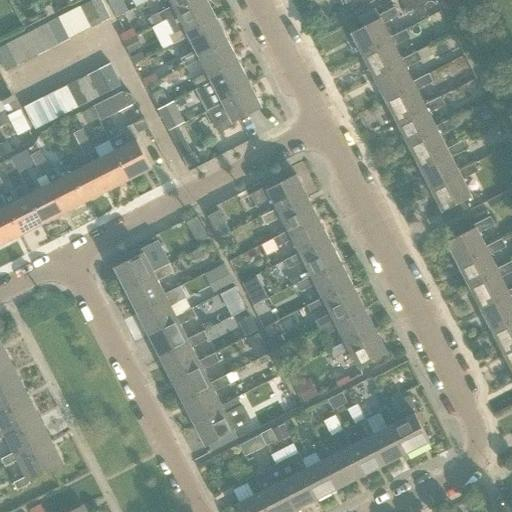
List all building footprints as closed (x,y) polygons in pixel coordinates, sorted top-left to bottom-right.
[(93,0),(91,1),(102,23),(111,18),(101,0),(93,0)] [(174,44),(189,36),(218,22),(206,0),(205,0),(167,20),(162,22),(156,26),(153,27),(164,49),(174,44)] [(205,0),(169,0),(173,6),(158,14),(162,22),(167,20),(205,0)] [(80,7),(91,28),(102,23),(91,1),(80,7)] [(44,9),(47,16),(55,13),(51,5),(44,9)] [(71,11),(81,34),(91,28),(80,7),(71,11)] [(352,32),(362,52),(390,38),(383,24),(400,16),(395,7),(379,16),(380,18),(352,32)] [(71,11),(59,17),(70,39),(81,34),(71,11)] [(158,14),(151,17),(156,26),(162,22),(158,14)] [(49,23),(60,45),(70,39),(59,17),(49,23)] [(230,45),(218,22),(189,36),(196,50),(181,57),(186,67),(200,60),(230,45)] [(38,28),(49,50),(60,45),(49,23),(38,28)] [(27,34),(38,55),(49,50),(38,28),(27,34)] [(134,28),(120,35),(124,42),(137,35),(134,28)] [(362,52),(373,74),(401,60),(394,47),(411,38),(407,29),(390,38),(362,52)] [(27,34),(17,39),(28,61),(38,55),(27,34)] [(124,43),(130,53),(142,47),(136,36),(124,43)] [(28,61),(17,39),(7,44),(18,66),(28,61)] [(18,66),(7,44),(0,47),(0,56),(7,71),(18,66)] [(230,45),(200,60),(207,73),(192,81),(197,90),(212,82),(241,67),(230,45)] [(430,45),(418,51),(422,59),(431,54),(434,53),(430,45)] [(401,60),(373,74),(384,96),(412,82),(405,68),(422,59),(418,51),(401,60)] [(142,53),(132,58),(135,64),(145,59),(142,53)] [(100,68),(111,90),(122,84),(111,63),(100,68)] [(203,102),(207,110),(222,103),(252,87),(241,67),(212,82),(197,90),(203,102)] [(89,74),(101,95),(111,90),(100,68),(89,74)] [(384,96),(397,120),(424,105),(416,90),(434,81),(429,73),(412,82),(384,96)] [(89,74),(79,79),(90,101),(101,95),(89,74)] [(143,79),(147,87),(157,82),(153,74),(143,79)] [(68,85),(79,106),(90,101),(79,79),(68,85)] [(57,90),(68,112),(79,106),(68,85),(57,90)] [(222,103),(207,110),(219,134),(236,125),(234,122),(262,108),(252,87),(222,103)] [(8,90),(0,94),(0,96),(5,106),(14,101),(8,90)] [(47,96),(58,117),(68,112),(57,90),(47,96)] [(151,95),(158,110),(169,104),(161,90),(151,95)] [(36,101),(47,123),(58,117),(47,96),(36,101)] [(424,105),(397,120),(407,141),(435,127),(428,113),(446,105),(441,97),(424,105)] [(111,98),(94,107),(101,121),(118,112),(111,98)] [(47,123),(36,101),(25,107),(36,128),(47,123)] [(158,110),(169,131),(183,123),(172,102),(169,104),(158,110)] [(98,118),(92,107),(81,112),(88,124),(98,118)] [(19,110),(10,115),(13,120),(11,122),(18,136),(29,130),(19,110)] [(10,115),(8,111),(7,111),(0,114),(0,123),(2,126),(11,122),(13,120),(10,115)] [(138,132),(148,127),(144,118),(134,124),(138,132)] [(452,118),(435,127),(407,141),(418,163),(446,149),(439,135),(457,126),(452,118)] [(122,136),(110,142),(115,152),(129,180),(151,169),(137,141),(130,127),(120,132),(122,136)] [(74,133),(79,144),(89,140),(84,128),(74,133)] [(89,140),(79,144),(85,156),(95,151),(89,140)] [(418,163),(430,185),(458,171),(451,157),(468,149),(463,140),(446,149),(418,163)] [(0,144),(0,156),(10,151),(5,141),(0,144)] [(31,156),(37,167),(46,162),(41,151),(31,156)] [(194,151),(182,157),(188,169),(200,163),(194,151)] [(115,152),(93,162),(107,191),(129,180),(115,152)] [(42,190),(30,196),(43,223),(65,212),(51,184),(47,175),(52,173),(46,162),(37,167),(42,178),(37,180),(42,190)] [(72,173),(86,201),(107,191),(93,162),(72,173)] [(458,171),(430,185),(443,211),(471,197),(462,179),(479,171),(475,162),(458,171)] [(56,171),(52,173),(47,175),(51,184),(65,212),(86,201),(72,173),(60,179),(56,171)] [(272,199),(278,209),(306,195),(296,175),(269,189),(268,188),(267,185),(251,194),(257,207),(272,199)] [(9,194),(4,183),(0,185),(0,199),(4,198),(9,195),(9,194)] [(43,223),(30,196),(16,202),(11,193),(9,194),(9,195),(4,198),(22,233),(43,223)] [(282,217),(289,231),(318,217),(306,195),(278,209),(262,218),(266,226),(282,217)] [(0,199),(0,244),(22,233),(4,198),(0,199)] [(208,216),(219,236),(230,230),(220,210),(208,216)] [(199,216),(187,222),(193,233),(205,226),(199,216)] [(318,217),(289,231),(274,239),(278,247),(293,239),(301,253),(329,239),(318,217)] [(448,242),(457,260),(487,245),(481,232),(495,224),(491,217),(476,224),(477,227),(448,242)] [(226,250),(236,245),(231,234),(220,240),(226,250)] [(502,238),(487,245),(457,260),(469,283),(499,267),(492,254),(507,247),(502,238)] [(304,262),(311,276),(340,261),(329,239),(301,253),(285,261),(289,270),(304,262)] [(272,240),(265,244),(267,247),(272,249),(276,247),(272,240)] [(143,253),(116,267),(127,288),(171,265),(160,243),(159,243),(142,252),(143,253)] [(202,249),(193,253),(197,260),(206,256),(202,249)] [(511,260),(499,267),(469,283),(480,305),(510,289),(503,276),(511,271),(511,260)] [(316,284),(323,298),(352,283),(340,261),(311,276),(296,284),(300,292),(316,284)] [(226,264),(216,269),(225,287),(235,282),(226,264)] [(127,288),(138,309),(167,294),(159,280),(175,272),(171,265),(127,288)] [(254,306),(268,298),(257,276),(243,284),(254,306)] [(363,306),(352,283),(323,298),(308,306),(312,315),(327,307),(334,321),(363,306)] [(167,294),(138,309),(149,332),(180,316),(174,304),(188,298),(182,286),(167,294)] [(222,294),(227,303),(242,295),(237,286),(222,294)] [(511,288),(510,289),(480,305),(492,328),(511,317),(511,288)] [(301,321),(312,315),(308,306),(296,312),(301,321)] [(339,329),(346,343),(375,328),(363,306),(334,321),(319,329),(323,337),(339,329)] [(149,332),(160,354),(189,339),(182,324),(197,316),(194,309),(180,316),(149,332)] [(511,317),(492,328),(503,350),(511,344),(511,317)] [(375,328),(346,343),(330,351),(335,359),(350,351),(359,369),(388,354),(375,328)] [(205,331),(189,339),(160,354),(172,376),(201,361),(193,347),(209,339),(205,331)] [(249,336),(258,355),(270,349),(260,331),(249,336)] [(282,334),(270,340),(275,349),(286,343),(282,334)] [(0,378),(15,370),(1,343),(0,343),(0,378)] [(511,344),(503,350),(511,367),(511,344)] [(216,353),(201,361),(172,376),(183,398),(212,384),(205,369),(220,361),(216,353)] [(0,407),(27,394),(15,370),(0,378),(0,407)] [(183,398),(194,420),(223,405),(216,392),(232,384),(228,376),(212,384),(183,398)] [(305,404),(320,396),(312,380),(297,388),(305,404)] [(338,394),(328,399),(333,409),(348,402),(343,392),(338,394)] [(0,438),(6,435),(39,418),(27,394),(0,407),(0,423),(2,428),(0,428),(0,438)] [(410,396),(402,400),(410,417),(396,424),(411,453),(430,443),(415,415),(418,413),(410,396)] [(223,405),(194,420),(208,446),(236,431),(252,423),(243,406),(239,397),(223,405)] [(388,428),(374,435),(389,464),(411,453),(396,424),(388,407),(380,412),(388,428)] [(335,434),(344,430),(336,415),(327,420),(334,435),(335,434)] [(39,418),(6,435),(15,452),(2,458),(6,465),(18,459),(51,442),(39,418)] [(367,438),(351,446),(366,475),(389,464),(374,435),(366,418),(359,422),(367,438)] [(273,429),(280,442),(290,436),(284,423),(273,429)] [(270,429),(262,433),(267,444),(276,439),(270,429)] [(330,457),(344,486),(366,475),(351,446),(344,430),(335,434),(343,450),(330,457)] [(262,433),(240,444),(246,455),(267,444),(262,433)] [(321,461),(307,469),(321,498),(344,486),(330,457),(322,441),(313,446),(321,461)] [(51,442),(18,459),(27,475),(14,482),(18,489),(30,482),(29,481),(63,463),(51,442)] [(299,453),(277,463),(300,509),(321,498),(307,469),(299,453)] [(263,490),(273,511),(292,511),(300,509),(277,463),(269,467),(277,483),(263,490)] [(273,511),(263,490),(255,475),(247,479),(255,495),(238,504),(241,511),(273,511)] [(45,511),(42,503),(30,509),(31,511),(45,511)]
